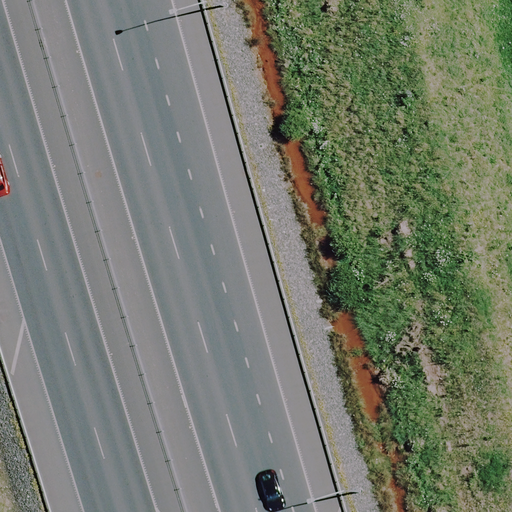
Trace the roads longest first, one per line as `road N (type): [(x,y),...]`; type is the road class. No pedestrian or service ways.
road 1 (motorway): [(113,0),(262,511)]
road 2 (motorway): [(132,511),(0,76)]
